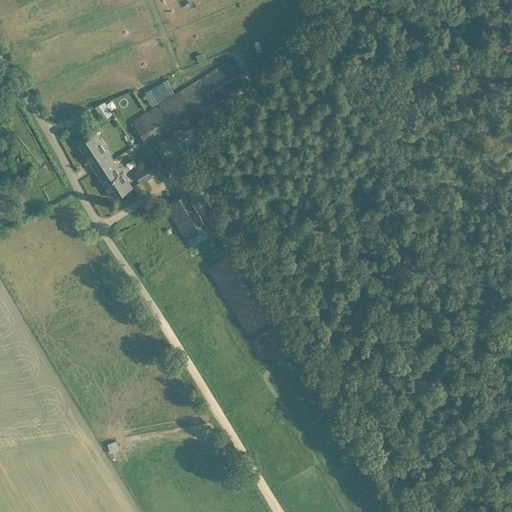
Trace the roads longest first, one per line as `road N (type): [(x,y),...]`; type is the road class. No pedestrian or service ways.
road 1 (track): [(277,511),(101,226)]
road 2 (unclassified): [(101,226),(0,61)]
